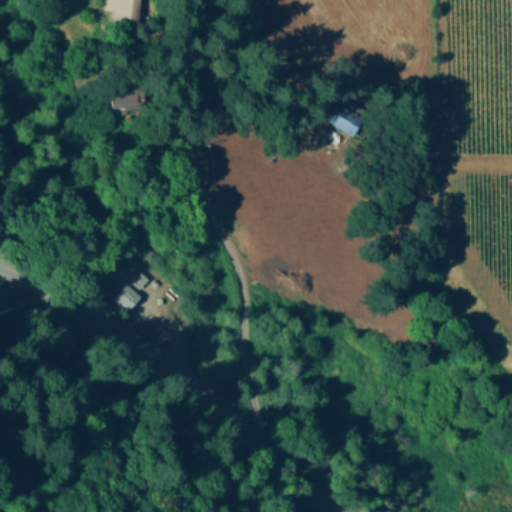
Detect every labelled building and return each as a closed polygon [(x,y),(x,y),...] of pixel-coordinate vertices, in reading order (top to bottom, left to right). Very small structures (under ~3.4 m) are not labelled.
[(139,0),(102,0),(102,8),(111,9),(110,19),(137,23),(139,0)] [(108,91),(109,106),(135,105),(134,89),(108,91)] [(349,135),(355,126),(343,117),(349,109),(341,104),(329,121),(349,135)] [(149,277),(141,270),(132,280),(140,287),(149,277)] [(140,296),(128,282),(114,295),(127,309),(140,296)]
